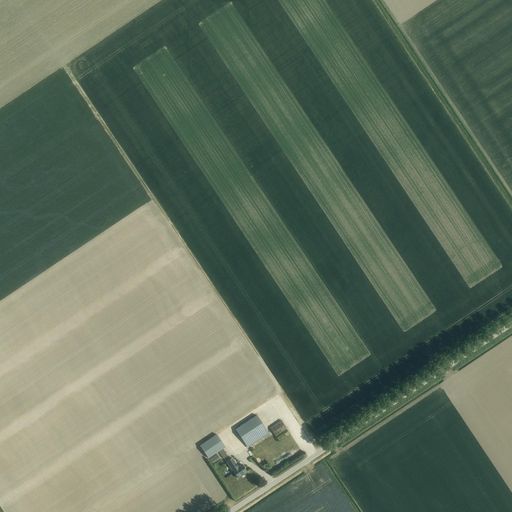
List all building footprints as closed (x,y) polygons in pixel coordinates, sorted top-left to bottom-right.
[(248,448),(269,434),(257,416),(236,430),(248,448)] [(275,436),(287,429),(281,420),(270,428),(275,436)] [(223,459),(228,456),(223,449),(225,447),(217,435),(200,446),(208,459),(219,452),(223,459)] [(212,464),(220,459),(218,456),(210,461),(212,464)] [(238,479),(248,472),(242,464),(238,467),(232,458),(226,462),(238,479)]
